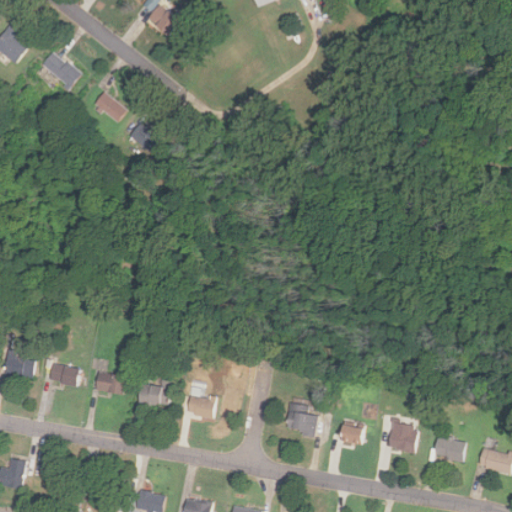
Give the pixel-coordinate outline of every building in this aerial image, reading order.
[(149,0),(145,5),(154,11),(163,0),(149,0)] [(162,3),(150,18),(172,36),(184,21),(162,3)] [(17,38),(23,32),(13,23),(0,38),(0,49),(16,63),(29,48),(17,38)] [(43,66),(72,86),(82,71),(53,52),(43,66)] [(127,110),(106,91),(96,103),(117,122),(127,110)] [(151,152),(162,138),(143,121),(131,135),(151,152)] [(34,378),(38,357),(9,352),(6,373),(34,378)] [(81,369),(54,363),(50,382),(77,387),(81,369)] [(96,391),(125,395),(128,376),(99,372),(96,391)] [(139,403),(169,408),(173,383),(164,382),(163,386),(143,383),(139,403)] [(188,415),(214,418),(217,399),(191,395),(188,415)] [(294,407),(290,428),(304,431),(303,434),(318,437),(322,412),(294,407)] [(390,449),(417,452),(420,425),(393,422),(390,449)] [(363,427),(343,426),(342,443),(362,444),(363,427)] [(435,457),(463,462),(467,441),(439,436),(435,457)] [(511,453),(485,447),(480,466),(511,474),(511,453)] [(26,460),(11,459),(11,468),(0,467),(0,486),(25,487),(26,460)] [(92,484),(89,502),(114,507),(117,488),(92,484)] [(156,511),(163,511),(166,494),(140,490),(137,509),(156,511)] [(212,511),(213,503),(186,500),(184,511),(212,511)]
